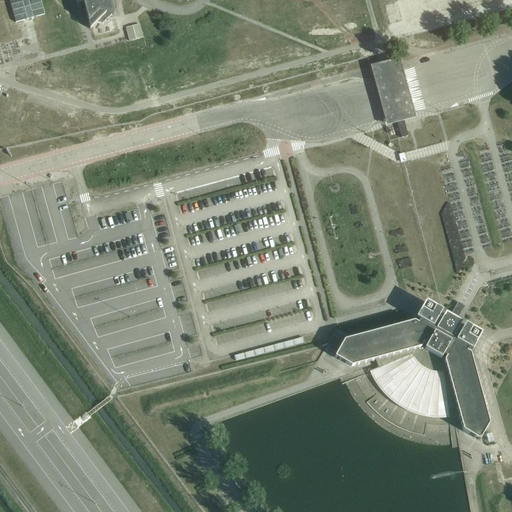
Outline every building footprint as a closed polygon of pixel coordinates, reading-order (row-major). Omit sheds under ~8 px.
[(5,0),(14,36),(43,29),(36,0),(5,0)] [(75,0),(76,3),(82,2),(88,22),(90,29),(97,22),(103,24),(111,15),(113,15),(109,0),(75,0)] [(129,42),(143,38),(140,24),(125,28),(129,42)] [(403,118),(404,121),(415,118),(407,91),(399,59),(370,67),(379,99),(386,126),(397,123),(396,120),(403,118)] [(403,120),(397,122),(401,138),(408,136),(404,123),(403,120)] [(450,316),(425,302),(413,322),(344,341),(334,357),(351,367),(375,360),(378,368),(373,370),(374,373),(376,376),(378,379),(380,382),(382,386),(384,388),(387,391),(389,393),(392,396),(395,398),(398,401),(401,403),(403,404),(406,406),(409,407),(411,408),(414,409),(417,410),(420,411),(424,412),(429,413),(433,413),(436,414),(439,414),(444,414),(448,413),(447,408),(456,407),(462,431),(479,440),(488,424),(470,354),(481,334),(456,320),(463,309),(456,305),(450,316)] [(491,431),(485,433),(488,445),(494,443),(491,431)]
